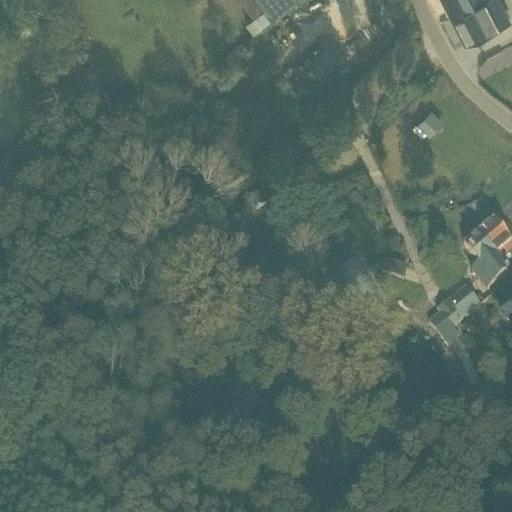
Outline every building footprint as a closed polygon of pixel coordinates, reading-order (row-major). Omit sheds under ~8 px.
[(239,0),(254,18),(267,8),(274,17),(297,0),(239,0)] [(484,0),(444,0),(453,17),(484,0)] [(484,0),(453,17),(452,17),(466,43),(498,26),(492,14),(502,9),(497,0),(484,0)] [(432,110),(417,125),(429,137),(444,122),(432,110)] [(511,243),(494,222),(479,234),(506,269),(505,269),(511,277),(511,243)] [(463,247),(478,265),(471,271),(484,287),(505,269),(506,269),(479,234),(463,247)] [(481,384),(467,352),(457,340),(460,339),(454,330),(481,308),(466,289),(437,311),(441,316),(429,325),(447,347),(449,346),(459,359),(472,385),(474,384),(475,387),(481,384)] [(457,421),(441,431),(450,446),(466,436),(457,421)]
